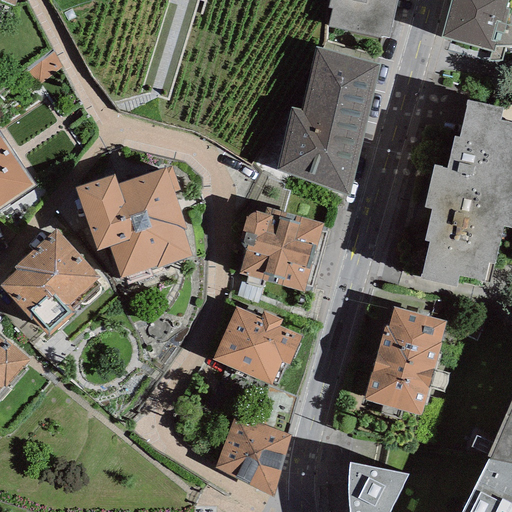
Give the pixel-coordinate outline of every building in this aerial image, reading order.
[(381,36),(388,38),(396,0),(328,0),(327,8),(331,9),(327,26),(380,39),(381,36)] [(493,51),(494,46),(502,46),(507,46),(511,45),(511,26),(505,24),(509,9),(505,8),(507,0),(450,0),(441,37),(493,51)] [(378,65),(315,48),(301,110),(291,108),(277,170),(349,197),(378,65)] [(433,166),(428,187),(511,205),(511,123),(500,121),(503,109),(467,101),(459,138),(453,137),(446,169),(433,166)] [(0,132),(0,208),(35,185),(0,132)] [(113,175),(76,188),(97,250),(109,246),(120,279),(190,256),(182,231),(186,230),(173,193),(180,190),(172,167),(165,169),(117,185),(113,175)] [(511,226),(511,205),(428,187),(423,208),(431,210),(424,242),(429,243),(421,278),(456,286),(459,274),(484,280),(488,263),(493,264),(502,226),(511,228),(511,226)] [(265,214),(255,212),(245,217),(239,238),(246,246),(239,274),(247,276),(245,284),(262,289),(264,280),(272,283),(291,215),(266,208),(265,214)] [(322,223),(291,215),(272,283),(302,291),(304,286),(310,288),(326,235),(320,233),(322,223)] [(15,271),(0,284),(0,286),(30,320),(32,319),(48,337),(74,314),(71,310),(99,285),(95,281),(99,277),(56,229),(12,267),(15,271)] [(261,317),(235,306),(212,360),(271,385),(281,362),(289,366),(301,335),(280,326),(282,320),(263,312),(261,317)] [(445,322),(393,308),(388,327),(384,326),(364,400),(420,415),(441,342),(440,342),(445,322)] [(2,342),(0,339),(0,388),(2,386),(5,389),(30,361),(5,339),(2,342)] [(511,396),(485,458),(488,459),(511,463),(511,396)] [(291,436),(234,417),(215,468),(273,496),(291,436)] [(511,511),(511,463),(488,459),(461,511),(511,511)] [(388,511),(407,474),(350,463),(347,480),(348,496),(349,511),(388,511)]
